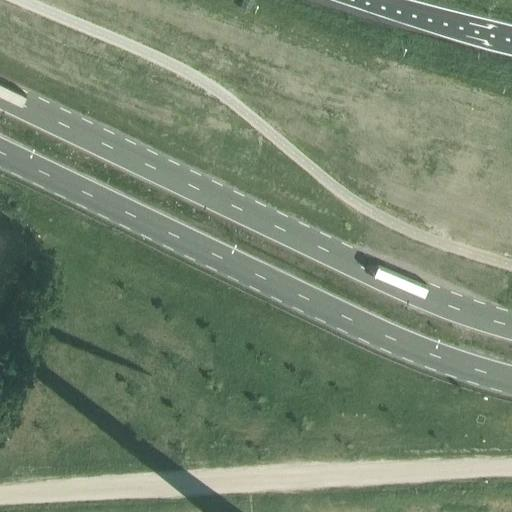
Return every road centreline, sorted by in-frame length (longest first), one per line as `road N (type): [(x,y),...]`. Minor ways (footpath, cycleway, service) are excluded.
road 1 (secondary): [(511,322),(387,276),(0,90)]
road 2 (secondary): [(0,149),(393,336),(511,378)]
road 3 (motorway): [(373,0),(511,39)]
